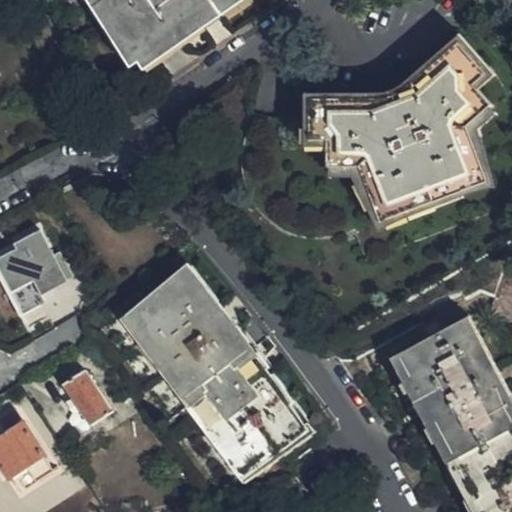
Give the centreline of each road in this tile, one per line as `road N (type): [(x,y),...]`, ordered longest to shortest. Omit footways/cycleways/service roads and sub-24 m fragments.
road 1 (residential): [(123,134),(322,382),(355,429),(393,511)]
road 2 (residential): [(123,134),(325,0)]
road 3 (residential): [(0,197),(123,134)]
